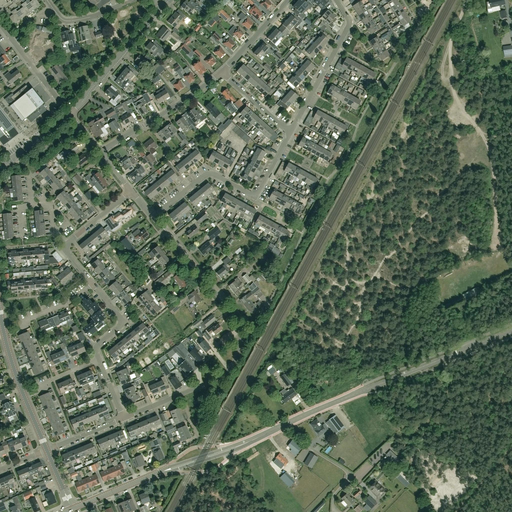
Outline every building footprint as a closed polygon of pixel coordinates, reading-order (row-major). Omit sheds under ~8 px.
[(32,0),(33,0),(30,3),(35,9),(40,6),(35,0),(32,0)] [(260,0),(261,0),(262,2),(260,4),(262,7),(263,6),(267,9),(271,4),(269,3),(270,2),(268,1),(268,0),(267,0),(260,0)] [(302,0),(299,0),(297,3),(306,11),(308,9),(310,10),(313,6),(312,5),(310,3),(308,1),(305,3),(302,0)] [(327,0),(323,0),(320,3),(318,6),(321,9),(323,11),(326,8),(324,6),(328,1),(327,0)] [(396,0),(393,0),(388,4),(391,8),(399,3),(396,0)] [(490,2),(487,3),(487,10),(492,9),(492,8),(499,6),(505,5),(503,0),(490,0),(489,0),(490,2)] [(186,1),(181,7),(189,13),(193,8),(198,12),(201,9),(195,3),(192,6),(186,1)] [(25,2),(23,4),(30,13),(35,9),(30,3),(27,5),(25,2)] [(356,12),(363,7),(360,2),(353,7),(356,12)] [(297,3),(293,7),(299,13),(298,15),(302,20),(306,16),(304,14),(306,11),(297,3)] [(402,8),(399,3),(391,8),(394,13),(402,8)] [(23,8),(20,10),(22,13),(25,17),(30,13),(23,4),(21,5),(23,8)] [(259,10),(254,6),(252,9),(249,6),(247,9),(244,6),(242,9),(246,13),(248,12),(253,16),(257,19),(262,14),(260,12),(258,10),(259,10)] [(363,7),(356,12),(359,16),(367,11),(366,11),(369,10),(367,7),(365,9),(363,7)] [(216,13),(226,22),(230,17),(220,8),(216,13)] [(405,13),(402,8),(394,13),(397,17),(405,13)] [(13,11),(20,20),(25,17),(22,13),(20,10),(17,12),(15,10),(13,11)] [(320,16),(322,17),(319,19),(322,21),(321,22),(321,23),(322,24),(332,14),(328,10),(324,15),(323,13),(320,16)] [(20,20),(13,11),(11,13),(13,15),(10,17),(15,24),(20,20)] [(367,11),(359,16),(362,21),(370,16),(367,11)] [(182,13),(179,16),(176,13),(168,22),(175,27),(181,20),(187,25),(191,20),(182,13)] [(405,13),(397,17),(400,22),(408,17),(405,13)] [(332,14),(322,24),(319,27),(324,31),(325,29),(325,27),(323,26),(326,23),(328,25),(332,29),(333,29),(337,32),(340,29),(337,26),(337,25),(335,23),(338,20),(335,17),(332,14)] [(249,20),(245,16),(243,19),(242,19),(239,22),(244,26),(248,29),(253,24),(251,22),(249,20)] [(291,16),(287,20),(294,27),(296,24),(298,26),(302,21),(297,16),(294,19),(291,16)] [(373,21),(370,16),(362,21),(365,25),(373,21)] [(408,17),(400,22),(403,27),(405,30),(410,26),(408,23),(411,22),(408,17)] [(283,24),(280,28),(287,34),(289,32),(294,27),(287,20),(283,24)] [(375,25),(373,21),(365,25),(368,30),(377,24),(375,25)] [(377,24),(368,30),(371,35),(379,30),(380,29),(377,24)] [(400,27),(398,24),(394,26),(391,28),(395,35),(398,33),(397,31),(398,31),(397,29),(400,27)] [(90,39),(87,26),(79,28),(81,34),(80,34),(82,41),(90,39)] [(238,28),(237,29),(234,26),(228,33),(232,37),(234,35),(235,36),(239,39),(244,34),(241,32),(242,32),(240,30),(238,28)] [(171,33),(163,27),(156,36),(163,42),(171,33)] [(287,34),(280,28),(278,30),(276,29),(272,34),(279,40),(281,38),(283,39),(286,35),(289,38),(290,36),(287,34)] [(178,39),(183,44),(185,42),(177,34),(178,33),(175,30),(174,32),(174,31),(171,35),(177,40),(178,39)] [(319,38),(326,44),(329,41),(326,38),(328,35),(324,32),(323,32),(321,30),(319,32),(317,33),(320,36),(319,38)] [(69,31),(62,33),(64,42),(68,41),(71,52),(74,51),(74,54),(78,53),(78,50),(80,50),(79,43),(76,44),(73,33),(70,34),(69,31)] [(221,38),(215,32),(212,35),(218,41),(221,38)] [(37,40),(33,44),(35,46),(35,47),(37,49),(47,41),(40,33),(35,37),(37,40)] [(382,38),(379,40),(377,37),(370,42),(373,47),(380,42),(386,39),(388,37),(386,33),(381,37),(382,38)] [(222,40),(224,42),(223,44),(225,46),(226,46),(230,49),(234,44),(232,42),(231,40),(232,39),(228,34),(222,40)] [(279,40),(272,34),(267,39),(271,42),(268,44),(277,52),(279,50),(276,48),(276,47),(274,45),(279,40)] [(219,43),(212,36),(210,38),(217,46),(219,43)] [(326,44),(319,38),(317,40),(314,37),(312,39),(323,48),(326,44)] [(323,48),(312,39),(311,40),(314,43),(312,45),(319,51),(323,48)] [(47,41),(37,49),(39,52),(39,51),(41,54),(45,51),(48,54),(53,50),(47,41)] [(381,44),(380,42),(373,47),(376,51),(385,46),(383,43),(381,44)] [(146,48),(153,54),(152,55),(154,57),(158,53),(160,55),(164,50),(158,45),(155,47),(150,43),(146,48)] [(309,49),(306,46),(303,43),(301,45),(308,50),(306,52),(313,58),(316,55),(309,49)] [(180,48),(187,55),(192,51),(184,44),(180,48)] [(268,54),(266,52),(269,49),(263,44),(258,49),(266,56),(268,54)] [(309,49),(316,55),(319,51),(312,45),(310,47),(307,44),(306,46),(309,49)] [(385,46),(376,51),(379,56),(386,51),(385,49),(386,48),(385,46)] [(511,46),(503,48),(505,58),(511,56),(511,46)] [(222,49),(220,47),(213,53),(216,55),(220,58),(225,54),(223,52),(223,51),(221,50),(222,49)] [(46,60),(48,59),(55,54),(55,53),(58,51),(57,49),(44,57),(46,60)] [(266,56),(258,49),(253,54),(259,59),(262,56),(264,58),(266,56)] [(202,55),(196,50),(194,53),(199,58),(202,55)] [(386,51),(379,56),(382,61),(389,56),(386,51)] [(277,52),(274,55),(280,61),(283,57),(277,52)] [(5,54),(0,58),(0,63),(1,65),(3,67),(10,61),(5,54)] [(146,55),(143,59),(139,56),(135,61),(143,68),(147,63),(148,63),(151,60),(150,60),(151,58),(146,55)] [(213,58),(210,55),(204,61),(207,64),(207,63),(211,67),(216,62),(214,60),(212,58),(213,58)] [(165,61),(168,64),(172,68),(173,68),(174,67),(170,62),(173,59),(171,57),(165,61)] [(345,61),(343,63),(342,66),(347,69),(351,61),(346,58),(345,61)] [(302,60),(301,61),(306,65),(312,70),(315,67),(308,60),(306,63),(302,60)] [(168,64),(165,61),(154,71),(158,75),(165,69),(163,67),(168,64)] [(193,66),(195,69),(197,71),(200,75),(206,71),(204,68),(203,66),(201,64),(199,61),(193,66)] [(306,65),(301,61),(300,63),(303,66),(301,67),(308,74),(312,70),(306,65)] [(351,61),(347,69),(352,72),(356,64),(351,61)] [(251,62),(249,65),(240,75),(244,78),(250,71),(248,69),(251,67),(253,64),(251,62)] [(248,64),(246,67),(243,65),(237,72),(240,75),(249,65),(248,64)] [(260,65),(269,73),(272,70),(266,64),(263,67),(261,64),(260,65)] [(356,64),(352,72),(357,74),(361,66),(356,64)] [(60,65),(58,67),(56,65),(51,69),(62,84),(67,80),(61,72),(64,70),(60,65)] [(361,66),(357,74),(361,77),(366,69),(361,66)] [(183,70),(187,74),(183,77),(185,79),(186,79),(189,83),(195,79),(193,77),(193,76),(192,75),(192,74),(187,67),(183,70)] [(296,67),(295,68),(305,77),(308,74),(301,67),(299,70),(296,67)] [(126,69),(121,74),(129,80),(133,75),(136,77),(139,74),(132,68),(130,72),(126,69)] [(305,77),(295,68),(293,70),(297,73),(295,74),(302,81),(305,77)] [(371,71),(366,69),(361,77),(366,79),(371,71)] [(253,73),(250,71),(244,78),(247,82),(257,71),(255,70),(253,73)] [(11,76),(8,72),(4,76),(10,84),(21,76),(17,71),(11,76)] [(258,73),(257,71),(247,82),(251,85),(257,78),(255,76),(258,73)] [(375,74),(371,71),(366,79),(371,82),(375,74)] [(142,77),(143,76),(150,82),(152,81),(154,78),(147,72),(144,76),(141,73),(140,75),(142,77)] [(289,75),(286,73),(284,76),(287,78),(287,77),(290,79),(288,82),(296,88),(299,84),(294,80),(289,75)] [(129,80),(121,74),(117,79),(120,82),(118,85),(124,91),(127,87),(125,85),(129,80)] [(290,74),(289,75),(294,80),(299,84),(302,81),(295,74),(293,77),(290,74)] [(257,78),(251,85),(254,88),(264,78),(262,76),(259,79),(257,78)] [(265,79),(264,78),(254,88),(258,91),(264,84),(262,82),(265,79)] [(266,86),(264,84),(258,91),(261,94),(272,83),(272,82),(273,81),(272,79),(269,83),(266,86)] [(176,82),(175,80),(171,83),(174,88),(175,87),(178,92),(183,87),(182,85),(181,83),(179,80),(176,82)] [(273,84),(272,83),(261,94),(265,98),(266,96),(268,98),(275,91),(273,89),(271,90),(269,88),(273,84)] [(332,84),(331,86),(327,94),(332,96),(336,88),(334,87),(335,85),(332,84)] [(45,104),(32,89),(30,91),(26,85),(13,96),(12,94),(4,99),(9,107),(11,111),(13,110),(19,119),(18,119),(21,123),(22,122),(26,127),(27,126),(29,127),(34,123),(33,121),(46,111),(42,106),(45,104)] [(158,91),(164,101),(169,97),(167,94),(171,92),(166,85),(163,87),(163,88),(158,91)] [(112,86),(110,88),(105,93),(111,99),(109,102),(116,107),(118,105),(117,104),(116,102),(121,97),(115,92),(117,90),(112,86)] [(336,88),(332,96),(337,99),(342,89),(339,87),(338,89),(336,88)] [(288,94),(295,100),(298,97),(291,91),(288,88),(286,89),(289,92),(288,94)] [(237,102),(232,96),(233,96),(227,89),(222,93),(227,100),(230,98),(234,104),(233,104),(237,110),(241,107),(242,106),(240,103),(241,103),(239,100),(237,102)] [(345,90),(342,89),(337,99),(342,102),(346,94),(344,92),(345,90)] [(164,101),(158,91),(156,92),(157,95),(155,97),(152,93),(149,95),(154,103),(157,101),(159,104),(164,101)] [(288,94),(286,96),(280,91),(279,93),(281,95),(291,104),(295,100),(288,94)] [(142,96),(143,98),(134,104),(137,109),(136,110),(140,115),(141,114),(141,115),(147,111),(143,106),(147,103),(147,104),(151,101),(149,98),(150,97),(148,93),(146,93),(142,96)] [(351,96),(346,94),(342,102),(346,104),(351,96)] [(291,104),(281,95),(280,97),(282,98),(276,105),(279,107),(281,106),(285,110),(288,107),(291,104)] [(355,99),(351,96),(346,104),(351,107),(355,99)] [(237,110),(231,102),(227,106),(224,103),(227,101),(225,99),(223,102),(220,99),(218,101),(228,112),(231,115),(237,110)] [(355,99),(351,107),(356,110),(361,102),(355,99)] [(129,109),(125,102),(114,109),(115,111),(123,107),(126,111),(129,109)] [(215,108),(210,103),(205,107),(211,113),(210,113),(215,118),(220,114),(215,109),(215,108)] [(241,120),(250,110),(246,107),(240,114),(242,116),(239,119),(240,119),(236,123),(235,122),(234,123),(236,125),(238,123),(241,120)] [(19,134),(0,109),(0,142),(3,146),(19,134)] [(115,114),(113,109),(105,114),(108,118),(115,114)] [(190,117),(187,119),(192,125),(194,128),(202,122),(206,119),(200,111),(199,112),(198,109),(196,111),(194,109),(188,114),(190,117)] [(253,113),(250,110),(241,120),(242,122),(245,119),(247,120),(253,113)] [(316,113),(314,116),(313,119),(312,120),(315,122),(316,120),(318,122),(322,114),(317,111),(316,113)] [(133,120),(129,113),(120,118),(124,125),(133,120)] [(247,120),(249,122),(246,125),(248,127),(257,116),(253,113),(247,120)] [(322,114),(318,122),(323,124),(322,126),(327,116),(322,114)] [(88,124),(90,128),(93,127),(93,126),(96,124),(96,125),(100,122),(103,121),(104,120),(101,116),(88,124)] [(260,120),(257,116),(248,127),(249,128),(252,125),(254,127),(260,120)] [(332,119),(327,116),(322,126),(324,127),(325,126),(328,127),(332,119)] [(192,125),(187,119),(185,121),(183,118),(176,123),(180,127),(178,130),(180,132),(183,130),(182,130),(188,125),(189,127),(192,125)] [(225,130),(232,123),(227,118),(217,129),(222,133),(225,130)] [(332,119),(328,127),(330,128),(329,130),(332,131),(332,130),(333,130),(337,122),(332,119)] [(120,127),(115,120),(112,122),(116,130),(120,127)] [(260,120),(254,127),(256,128),(253,132),(255,133),(264,123),(260,120)] [(93,127),(90,128),(93,133),(100,129),(103,127),(100,122),(96,125),(96,124),(93,126),(93,127)] [(112,122),(108,125),(113,132),(116,130),(112,122)] [(342,124),(337,122),(333,130),(332,130),(332,131),(334,133),(335,131),(337,132),(342,124)] [(236,126),(232,123),(225,130),(229,134),(232,131),(236,126)] [(267,126),(264,123),(255,133),(256,134),(259,131),(261,133),(267,126)] [(170,124),(164,129),(170,137),(173,134),(175,136),(178,134),(176,132),(177,132),(170,124)] [(342,124),(337,132),(342,135),(347,127),(342,124)] [(267,126),(261,133),(263,135),(260,138),(262,139),(271,129),(267,126)] [(93,133),(96,138),(100,135),(101,138),(107,134),(103,127),(100,129),(93,133)] [(170,137),(164,129),(157,134),(163,142),(170,137)] [(271,129),(262,139),(263,140),(266,137),(268,139),(275,132),(271,129)] [(186,139),(180,132),(177,135),(182,142),(186,139)] [(304,134),(302,138),(298,146),(302,149),(307,140),(304,139),(306,135),(305,135),(304,134)] [(337,145),(340,147),(345,136),(342,135),(338,142),(337,141),(336,145),(337,145)] [(309,141),(307,140),(302,149),(306,151),(313,139),(311,138),(309,141)] [(156,151),(154,149),(153,148),(157,146),(151,139),(144,145),(149,152),(149,151),(152,155),(156,151)] [(313,139),(306,151),(311,153),(315,145),(313,143),(315,140),(313,139)] [(326,151),(323,149),(319,158),(323,160),(330,148),(332,143),(330,141),(326,151)] [(170,149),(165,142),(162,145),(167,151),(170,149)] [(317,146),(315,145),(311,153),(315,155),(321,143),(319,142),(317,146)] [(321,143),(315,155),(319,158),(323,149),(321,148),(323,144),(321,143)] [(75,144),(69,149),(73,153),(78,148),(75,144)] [(255,153),(263,157),(266,153),(263,152),(264,149),(255,144),(253,148),(256,150),(255,153)] [(192,153),(198,161),(202,158),(195,150),(193,147),(191,149),(194,152),(192,153)] [(331,149),(330,148),(323,160),(327,162),(332,154),(329,152),(331,149)] [(213,162),(220,150),(218,149),(216,153),(214,151),(214,150),(211,149),(207,157),(209,158),(209,159),(213,162)] [(198,161),(192,153),(190,155),(186,150),(184,152),(185,154),(194,164),(198,161)] [(220,150),(213,162),(217,164),(222,156),(219,154),(221,151),(220,150)] [(225,157),(222,156),(217,164),(222,167),(230,152),(228,151),(227,154),(225,157)] [(250,153),(249,155),(261,161),(263,157),(255,153),(254,155),(250,153)] [(157,163),(150,154),(146,157),(154,166),(157,163)] [(185,154),(184,155),(186,158),(184,160),(190,167),(194,164),(185,154)] [(261,161),(249,155),(247,154),(245,158),(251,161),(259,165),(261,161)] [(74,166),(78,163),(80,166),(87,160),(83,155),(76,161),(72,163),(74,166)] [(176,155),(175,156),(186,170),(190,167),(184,160),(182,162),(176,155)] [(233,162),(228,159),(230,156),(228,155),(222,167),(226,169),(228,166),(230,168),(232,163),(233,162)] [(186,170),(175,156),(172,159),(175,162),(176,161),(179,164),(176,166),(182,174),(186,170)] [(128,159),(127,157),(120,163),(126,171),(136,163),(133,159),(132,158),(130,158),(128,159)] [(259,165),(251,161),(249,163),(246,161),(245,163),(257,170),(259,165)] [(168,174),(173,181),(178,177),(176,175),(177,174),(168,162),(166,164),(169,167),(167,168),(165,170),(168,173),(168,174)] [(257,170),(245,163),(244,165),(247,167),(246,169),(254,174),(257,170)] [(288,165),(286,169),(284,172),(282,175),(284,176),(286,173),(288,174),(293,166),(289,164),(288,165)] [(44,178),(53,170),(52,168),(49,170),(45,165),(39,169),(42,172),(40,173),(44,178)] [(135,172),(130,176),(131,178),(130,178),(130,179),(132,182),(133,182),(134,181),(135,183),(141,178),(142,179),(147,175),(140,166),(135,170),(136,171),(134,172),(135,172)] [(297,168),(293,166),(288,174),(290,175),(289,179),(290,180),(297,168)] [(301,170),(297,168),(290,180),(292,181),(294,177),(297,179),(301,170)] [(241,170),(240,171),(252,178),(254,174),(246,169),(245,172),(241,170)] [(161,173),(160,172),(159,172),(158,170),(156,171),(160,175),(158,177),(160,180),(166,187),(170,184),(161,173)] [(301,170),(297,179),(299,180),(297,183),(299,184),(305,173),(301,170)] [(52,171),(44,178),(47,182),(54,176),(53,174),(54,173),(52,171)] [(252,178),(240,171),(239,173),(243,175),(242,178),(250,182),(252,178)] [(173,181),(168,174),(165,175),(163,172),(161,173),(170,184),(173,181)] [(88,175),(85,178),(92,188),(94,190),(97,188),(95,186),(96,185),(103,179),(98,173),(93,177),(91,178),(88,175)] [(309,175),(305,173),(299,184),(300,185),(302,182),(305,183),(309,175)] [(72,178),(77,185),(82,181),(77,174),(72,178)] [(313,177),(309,175),(305,183),(307,184),(305,188),(307,189),(313,177)] [(54,176),(47,182),(51,187),(59,180),(57,178),(56,179),(54,176)] [(313,177),(307,189),(309,190),(310,186),(313,188),(318,180),(313,177)] [(155,178),(153,180),(162,190),(166,187),(160,180),(158,182),(155,178)] [(59,180),(51,187),(55,192),(57,190),(59,191),(66,186),(60,179),(59,180)] [(108,186),(103,179),(96,185),(101,191),(103,189),(103,190),(108,186)] [(162,190),(153,180),(152,181),(155,184),(152,186),(158,193),(162,190)] [(158,193),(152,186),(150,188),(147,185),(148,185),(146,183),(145,184),(146,186),(145,186),(154,197),(158,193)] [(204,187),(213,197),(214,196),(214,195),(216,193),(214,191),(214,190),(208,183),(204,187)] [(150,200),(154,197),(145,186),(142,189),(142,190),(141,191),(143,194),(144,193),(150,200)] [(213,197),(204,187),(200,190),(206,197),(208,195),(211,198),(213,197)] [(275,189),(274,191),(273,190),(269,199),(274,201),(279,193),(276,192),(277,190),(275,189)] [(200,190),(197,193),(207,205),(207,206),(208,204),(204,199),(206,197),(200,190)] [(67,193),(66,194),(64,191),(57,197),(61,202),(69,195),(67,193)] [(84,195),(88,200),(93,197),(88,191),(84,195)] [(207,205),(197,193),(193,196),(199,203),(201,201),(205,206),(207,205)] [(226,203),(230,196),(225,193),(221,202),(224,203),(221,207),(223,208),(226,203)] [(279,193),(274,201),(279,204),(283,196),(279,193)] [(69,195),(61,202),(64,206),(71,200),(69,198),(71,197),(69,195)] [(199,203),(193,196),(189,199),(195,207),(194,207),(197,210),(199,208),(196,205),(199,203)] [(223,208),(221,211),(223,212),(227,205),(229,207),(232,202),(234,198),(230,196),(226,203),(223,208)] [(288,199),(283,196),(279,204),(284,207),(288,199)] [(232,202),(229,207),(232,208),(230,212),(232,213),(234,209),(238,201),(234,198),(232,202)] [(288,199),(284,207),(289,209),(294,200),(291,198),(290,200),(288,199)] [(73,203),(71,200),(64,206),(68,211),(76,204),(74,202),(73,203)] [(297,201),(294,200),(289,209),(293,212),(298,204),(296,203),(297,201)] [(232,213),(230,216),(231,217),(236,210),(238,211),(241,207),(243,203),(238,201),(234,209),(232,213)] [(185,202),(181,206),(185,211),(189,216),(190,218),(192,220),(193,218),(191,215),(190,215),(188,212),(190,210),(185,202)] [(247,205),(243,203),(241,207),(238,211),(241,213),(239,217),(241,217),(247,205)] [(300,205),(298,204),(293,212),(298,215),(303,207),(304,205),(301,203),(300,205)] [(76,204),(68,211),(72,215),(79,209),(77,207),(78,206),(76,204)] [(120,212),(119,213),(113,217),(112,216),(109,218),(113,224),(115,227),(116,227),(119,226),(119,224),(117,222),(116,221),(122,217),(122,218),(124,217),(125,218),(131,214),(131,216),(137,211),(132,204),(126,208),(127,209),(121,213),(120,212)] [(247,205),(241,217),(242,218),(244,215),(247,216),(252,208),(247,205)] [(91,206),(90,208),(87,210),(90,214),(93,212),(95,214),(95,215),(97,213),(95,211),(91,206)] [(187,218),(190,221),(192,220),(190,218),(189,216),(185,211),(181,206),(177,209),(180,212),(183,216),(185,214),(187,218)] [(256,210),(252,208),(247,216),(250,218),(248,221),(250,222),(252,219),(251,219),(256,210)] [(81,212),(79,209),(72,215),(75,219),(83,213),(82,211),(81,212)] [(177,217),(179,219),(181,223),(183,221),(180,218),(183,216),(180,212),(177,209),(175,210),(173,212),(177,217)] [(177,217),(173,212),(169,215),(175,223),(177,221),(179,223),(175,227),(178,230),(184,226),(181,223),(179,219),(177,217)] [(203,212),(195,219),(199,224),(208,217),(208,216),(209,215),(206,212),(204,213),(203,212)] [(83,213),(75,219),(79,224),(86,218),(84,216),(85,215),(83,213)] [(253,223),(260,227),(264,219),(259,216),(258,219),(256,218),(253,223)] [(264,219),(260,227),(259,229),(264,232),(265,230),(267,226),(269,222),(264,219)] [(269,232),(270,232),(272,228),(274,224),(269,222),(267,226),(265,230),(269,232)] [(276,226),(274,224),(272,228),(270,232),(274,235),(276,232),(277,230),(277,229),(279,227),(276,226)] [(186,233),(190,238),(199,231),(194,225),(187,231),(188,232),(186,233)] [(97,231),(103,238),(105,236),(106,237),(108,235),(108,234),(102,227),(97,231)] [(214,237),(221,232),(216,227),(210,232),(214,237)] [(281,228),(279,227),(277,229),(277,230),(276,232),(274,235),(274,236),(278,239),(279,237),(281,233),(284,229),(281,228)] [(132,234),(134,237),(136,240),(139,237),(142,240),(148,235),(144,230),(141,232),(138,229),(132,234)] [(281,233),(279,237),(284,240),(286,241),(289,235),(287,235),(289,232),(284,229),(281,233)] [(97,231),(93,235),(99,243),(101,241),(101,240),(103,238),(97,231)] [(99,243),(93,235),(88,239),(94,246),(96,244),(97,245),(99,243)] [(94,246),(88,239),(84,242),(90,250),(93,249),(96,247),(94,246)] [(90,250),(84,242),(79,246),(85,253),(87,251),(88,252),(90,250)] [(213,248),(208,242),(202,247),(203,248),(200,250),(203,255),(206,252),(207,253),(213,248)] [(218,251),(223,255),(228,249),(223,244),(218,251)] [(131,245),(125,249),(129,254),(134,249),(131,245)] [(162,251),(158,247),(151,252),(155,256),(158,254),(162,251)] [(41,250),(41,249),(38,249),(38,254),(38,260),(41,259),(41,261),(45,260),(45,264),(49,264),(48,254),(48,251),(44,251),(44,250),(41,250)] [(14,251),(11,252),(11,253),(8,253),(8,255),(5,255),(5,264),(11,263),(11,265),(15,265),(15,262),(14,251)] [(158,254),(155,256),(159,261),(165,256),(162,251),(158,254)] [(243,251),(237,256),(239,259),(246,254),(243,251)] [(229,255),(221,261),(223,264),(232,258),(229,255)] [(169,261),(165,256),(159,261),(163,266),(169,261)] [(95,270),(103,263),(101,261),(103,260),(100,257),(98,259),(97,258),(90,263),(91,265),(91,266),(95,270)] [(105,265),(103,263),(95,270),(98,275),(105,269),(103,266),(105,265)] [(219,270),(216,273),(218,276),(221,279),(224,276),(228,273),(230,271),(227,267),(225,264),(223,266),(222,266),(223,267),(219,270)] [(62,273),(69,280),(75,276),(68,268),(64,271),(62,269),(60,270),(62,273)] [(107,271),(105,269),(98,275),(102,279),(110,272),(108,270),(107,271)] [(182,289),(183,289),(187,285),(183,280),(184,279),(179,273),(174,277),(169,271),(155,282),(160,289),(164,286),(166,288),(171,283),(170,281),(173,279),(176,282),(174,283),(178,289),(180,287),(182,289)] [(110,272),(102,279),(106,283),(113,278),(111,275),(112,274),(110,272)] [(69,280),(62,273),(57,277),(63,285),(69,280)] [(242,277),(247,284),(251,280),(253,282),(256,280),(252,275),(249,277),(246,274),(242,277)] [(240,293),(238,290),(243,287),(239,283),(241,282),(237,277),(235,280),(235,281),(229,286),(234,293),(236,296),(240,293)] [(41,280),(42,291),(44,290),(44,289),(48,289),(47,284),(52,284),(55,287),(59,284),(53,278),(52,279),(47,280),(47,278),(44,279),(44,280),(41,280)] [(18,293),(17,282),(14,283),(14,281),(11,282),(8,282),(8,289),(11,289),(12,292),(15,292),(15,293),(18,293)] [(113,292),(121,285),(119,283),(118,284),(116,282),(114,283),(113,282),(108,286),(113,292)] [(123,287),(121,285),(113,292),(116,297),(123,291),(121,288),(123,287)] [(257,287),(251,292),(254,296),(260,291),(257,287)] [(467,301),(479,294),(476,288),(463,295),(467,301)] [(139,298),(138,299),(139,301),(141,303),(151,295),(152,295),(150,292),(148,290),(147,291),(145,292),(144,294),(142,295),(140,297),(138,298),(139,298)] [(123,291),(116,297),(118,299),(120,301),(124,298),(126,296),(128,294),(127,293),(126,292),(125,293),(124,292),(123,291)] [(196,303),(201,300),(194,292),(188,297),(192,302),(194,300),(196,303)] [(249,300),(253,297),(250,293),(246,296),(246,295),(240,300),(243,304),(249,300)] [(124,298),(120,301),(122,303),(124,306),(127,303),(131,300),(130,298),(129,297),(130,296),(129,295),(128,294),(126,296),(124,298)] [(155,299),(151,295),(141,303),(143,305),(144,304),(146,307),(153,301),(155,299)] [(87,297),(84,299),(80,303),(93,320),(90,322),(91,323),(84,330),(86,332),(85,333),(86,335),(87,334),(89,337),(97,330),(98,331),(105,325),(103,323),(104,322),(104,320),(106,318),(100,311),(101,310),(94,302),(92,304),(88,299),(87,297)] [(169,306),(164,299),(161,301),(167,308),(169,306)] [(179,300),(168,309),(173,314),(179,309),(177,307),(181,303),(179,300)] [(249,300),(243,304),(248,310),(248,309),(252,314),(257,309),(255,307),(256,306),(254,304),(253,304),(249,300)] [(156,305),(153,301),(146,307),(149,311),(156,305)] [(158,307),(156,305),(149,311),(153,315),(159,310),(160,312),(163,310),(161,308),(162,308),(160,305),(158,307)] [(72,314),(69,315),(67,310),(58,314),(59,316),(57,317),(57,316),(56,316),(52,317),(56,326),(60,325),(60,326),(62,325),(62,324),(71,321),(71,320),(74,319),(72,314)] [(208,319),(200,325),(202,327),(204,329),(205,328),(206,327),(207,327),(211,323),(216,320),(214,317),(212,315),(208,319)] [(56,326),(52,317),(49,319),(49,320),(48,321),(47,320),(47,321),(46,319),(38,322),(42,332),(50,329),(50,330),(53,328),(56,326)] [(196,321),(192,324),(194,326),(195,327),(198,324),(202,321),(201,320),(200,318),(196,321)] [(143,324),(138,327),(140,329),(141,331),(144,334),(146,337),(147,336),(153,331),(149,326),(147,328),(143,324)] [(222,329),(218,325),(214,327),(207,332),(209,334),(213,332),(215,335),(222,329)] [(138,327),(134,331),(140,338),(144,334),(141,331),(140,329),(138,327)] [(134,331),(130,334),(135,341),(140,338),(134,331)] [(202,334),(204,336),(208,341),(211,338),(206,331),(202,334)] [(21,343),(31,339),(28,332),(18,336),(21,343)] [(77,334),(80,342),(85,340),(82,332),(77,334)] [(130,334),(126,338),(131,345),(135,341),(130,334)] [(63,337),(61,338),(62,339),(62,341),(63,343),(64,344),(65,348),(65,349),(66,351),(67,352),(67,353),(68,354),(69,354),(70,353),(69,351),(68,349),(68,348),(67,347),(68,347),(66,342),(64,337),(63,337)] [(131,345),(126,338),(121,341),(127,348),(131,345)] [(31,340),(31,339),(21,343),(24,349),(33,345),(31,340)] [(121,341),(117,345),(122,352),(125,355),(129,351),(127,348),(121,341)] [(211,348),(204,341),(199,345),(206,352),(211,348)] [(74,345),(79,355),(85,352),(82,343),(78,345),(77,344),(74,345)] [(33,345),(24,349),(26,356),(36,352),(33,345)] [(72,347),(68,349),(69,351),(70,353),(72,357),(75,356),(79,355),(74,345),(73,345),(72,346),(72,347)] [(117,345),(113,349),(118,355),(122,352),(117,345)] [(187,356),(185,355),(181,351),(177,346),(171,350),(175,353),(176,352),(183,359),(187,356)] [(195,348),(189,354),(197,363),(203,357),(195,348)] [(58,353),(57,354),(61,362),(64,361),(66,360),(66,359),(65,355),(66,355),(68,354),(67,353),(67,352),(66,351),(65,349),(62,350),(60,351),(59,351),(60,353),(58,353)] [(118,355),(113,349),(108,352),(113,358),(112,359),(114,362),(118,359),(116,357),(118,355)] [(61,362),(57,354),(52,356),(50,351),(45,353),(49,362),(53,361),(54,365),(61,362)] [(39,358),(36,352),(26,356),(29,362),(39,358)] [(166,353),(159,358),(161,361),(169,356),(166,353)] [(42,365),(39,358),(29,362),(32,369),(42,365)] [(184,361),(178,366),(187,376),(192,370),(184,361)] [(44,372),(42,365),(32,369),(35,376),(44,372)] [(171,373),(165,365),(160,368),(166,377),(171,373)] [(121,371),(117,373),(118,376),(119,379),(127,375),(129,375),(129,373),(128,372),(127,370),(126,369),(121,371)] [(84,374),(88,384),(95,381),(91,371),(84,374)] [(80,375),(77,377),(79,382),(81,387),(82,386),(85,385),(88,384),(84,374),(80,375)] [(129,378),(127,375),(119,379),(122,385),(131,381),(130,378),(129,378)] [(178,379),(176,375),(169,380),(171,383),(175,390),(182,385),(179,381),(180,380),(179,379),(178,379)] [(285,375),(280,378),(282,380),(287,387),(291,384),(287,377),(285,375)] [(156,384),(159,392),(166,390),(165,386),(168,385),(164,376),(160,378),(162,381),(156,384)] [(71,379),(65,382),(68,390),(75,387),(71,379)] [(68,390),(65,382),(58,385),(62,395),(65,393),(65,392),(68,390)] [(159,392),(156,384),(150,386),(148,383),(144,385),(148,394),(152,392),(153,395),(159,392)] [(126,387),(126,390),(124,391),(127,396),(135,393),(134,390),(136,390),(134,386),(133,387),(132,385),(126,387)] [(280,397),(284,403),(296,395),(292,389),(280,397)] [(42,403),(52,399),(49,393),(39,397),(42,403)] [(136,396),(135,393),(127,396),(129,402),(139,398),(138,395),(136,396)] [(52,399),(42,403),(45,410),(54,406),(52,399)] [(10,402),(2,405),(2,406),(1,406),(3,410),(1,410),(1,412),(2,414),(3,415),(5,414),(6,417),(7,417),(8,417),(8,418),(15,415),(15,414),(16,413),(15,410),(14,410),(13,410),(12,407),(12,406),(13,406),(12,402),(11,403),(10,402)] [(105,404),(105,406),(103,407),(102,406),(100,406),(104,416),(106,416),(106,417),(109,415),(109,414),(106,407),(110,406),(108,403),(105,404)] [(47,417),(57,413),(56,411),(54,406),(45,410),(47,417)] [(104,416),(100,406),(98,407),(98,409),(95,410),(99,418),(104,416)] [(173,418),(181,415),(179,409),(170,412),(173,418)] [(92,410),(90,411),(94,421),(99,418),(95,410),(93,411),(92,410)] [(88,413),(85,414),(89,423),(94,421),(90,411),(87,412),(88,413)] [(60,419),(57,413),(47,417),(50,423),(60,419)] [(89,423),(85,414),(83,415),(82,414),(80,415),(84,425),(89,423)] [(77,416),(78,417),(75,418),(79,427),(84,425),(80,415),(77,416)] [(184,421),(181,415),(173,418),(175,424),(184,421)] [(329,420),(338,432),(345,427),(335,415),(329,420)] [(162,427),(160,424),(161,424),(157,416),(152,418),(156,428),(158,427),(159,428),(162,427)] [(79,427),(75,418),(72,419),(72,418),(69,419),(70,420),(74,429),(79,427)] [(152,418),(147,420),(150,428),(153,427),(154,429),(156,428),(152,418)] [(60,419),(50,423),(53,430),(62,426),(60,419)] [(322,424),(318,419),(311,424),(316,430),(315,431),(319,436),(328,429),(324,424),(322,426),(322,425),(321,425),(322,424)] [(150,428),(147,420),(142,422),(146,432),(148,431),(148,429),(150,428)] [(142,422),(137,424),(141,432),(143,431),(144,433),(146,432),(142,422)] [(141,432),(137,424),(132,426),(136,436),(141,434),(141,432)] [(65,433),(62,426),(53,430),(56,437),(65,433)] [(136,436),(132,426),(127,429),(128,432),(127,433),(129,437),(130,437),(133,435),(134,437),(136,436)] [(180,435),(188,432),(186,426),(177,429),(180,435)] [(122,430),(117,432),(120,441),(123,440),(124,441),(126,440),(126,439),(123,431),(122,430)] [(117,432),(112,435),(116,445),(118,444),(118,442),(120,441),(117,432)] [(188,432),(180,435),(181,438),(179,439),(180,442),(191,438),(188,432)] [(23,434),(20,435),(21,438),(19,439),(21,443),(23,447),(28,445),(23,434)] [(112,435),(107,437),(110,445),(113,444),(114,446),(116,445),(112,435)] [(110,445),(107,437),(102,439),(106,449),(109,448),(108,446),(110,445)] [(4,439),(3,439),(7,450),(10,449),(11,452),(17,450),(13,441),(8,443),(7,441),(5,441),(4,439)] [(21,443),(19,439),(13,441),(17,450),(23,447),(21,443)] [(106,449),(102,439),(97,441),(100,449),(103,448),(104,450),(106,449)] [(152,449),(152,450),(153,453),(155,458),(154,459),(153,460),(154,462),(156,462),(157,462),(164,459),(158,445),(156,439),(152,441),(153,442),(155,447),(155,446),(156,448),(152,449)] [(292,441),(284,449),(290,454),(296,447),(298,448),(299,447),(292,441)] [(97,449),(95,444),(93,445),(92,443),(87,445),(91,455),(93,454),(93,452),(96,451),(95,449),(97,449)] [(91,455),(87,445),(82,447),(85,455),(88,454),(89,456),(91,455)] [(82,447),(77,449),(81,459),(83,458),(83,456),(85,455),(82,447)] [(81,459),(77,449),(72,451),(75,460),(78,458),(79,460),(81,459)] [(75,460),(72,451),(67,453),(71,463),(73,462),(73,461),(75,460)] [(71,463),(67,453),(62,455),(64,461),(63,461),(65,466),(71,463)] [(310,453),(303,463),(311,468),(318,457),(310,453)] [(276,459),(273,463),(281,469),(283,466),(284,467),(288,462),(285,460),(286,459),(279,454),(275,459),(276,459)] [(134,458),(139,467),(146,465),(141,455),(134,458)] [(388,455),(380,464),(384,468),(392,459),(388,455)] [(116,460),(114,461),(120,476),(122,474),(125,473),(124,469),(127,468),(124,461),(120,462),(121,464),(118,466),(117,464),(118,464),(116,460)] [(114,467),(110,469),(114,477),(117,476),(117,477),(120,476),(114,461),(114,462),(112,463),(113,466),(114,465),(114,467)] [(41,462),(38,463),(37,462),(35,463),(41,476),(43,475),(41,471),(44,470),(44,469),(41,462)] [(33,464),(34,465),(31,466),(35,474),(37,473),(39,477),(41,476),(35,463),(33,464)] [(35,474),(31,466),(29,467),(28,466),(26,467),(31,480),(34,479),(32,475),(35,474)] [(109,480),(104,466),(101,467),(102,470),(103,470),(104,471),(100,473),(104,482),(106,481),(107,481),(109,480)] [(114,477),(110,469),(107,470),(106,469),(107,468),(106,466),(104,466),(109,480),(112,479),(114,477)] [(24,469),(22,470),(25,478),(28,477),(29,481),(31,480),(26,467),(24,468),(24,469)] [(294,481),(297,484),(300,481),(288,469),(287,471),(295,480),(294,481)] [(25,478),(22,470),(19,471),(18,470),(16,471),(17,472),(20,480),(22,484),(24,483),(23,479),(25,478)] [(89,488),(85,479),(82,480),(81,479),(82,479),(81,476),(79,471),(76,472),(84,490),(87,489),(89,488)] [(76,472),(70,475),(72,478),(76,476),(76,478),(77,481),(78,480),(79,482),(75,483),(74,480),(71,482),(73,486),(75,485),(79,492),(81,491),(84,490),(76,472)] [(91,472),(89,473),(94,486),(97,485),(100,483),(96,474),(92,476),(92,475),(92,474),(91,472)] [(285,472),(280,478),(289,487),(295,482),(285,472)] [(89,477),(85,479),(89,488),(92,487),(94,486),(89,473),(87,473),(88,476),(89,477)] [(9,474),(6,475),(13,490),(15,489),(12,483),(17,481),(16,479),(14,480),(12,474),(9,475),(9,474)] [(5,477),(2,478),(5,486),(6,488),(9,487),(11,491),(13,490),(6,475),(4,476),(5,477)] [(383,492),(385,490),(376,482),(369,489),(378,497),(380,495),(380,496),(384,493),(383,492)] [(36,489),(38,494),(39,494),(39,492),(42,491),(41,490),(47,488),(45,485),(36,489)] [(44,499),(45,498),(49,506),(56,502),(52,492),(50,493),(48,489),(41,492),(44,499)] [(358,499),(361,496),(360,494),(361,493),(359,490),(353,495),(355,498),(356,497),(358,499)] [(31,491),(23,495),(25,500),(34,496),(31,491)] [(149,498),(146,493),(139,496),(141,501),(143,504),(150,501),(149,498)] [(343,501),(341,503),(345,507),(347,505),(348,507),(353,503),(355,501),(352,498),(351,499),(346,494),(341,499),(343,501)] [(369,495),(363,501),(371,509),(374,506),(372,504),(375,501),(369,495)] [(22,508),(17,496),(12,498),(15,505),(16,505),(18,510),(22,508)] [(35,511),(40,510),(35,498),(26,501),(29,507),(31,506),(33,511),(35,511)] [(0,511),(6,509),(6,508),(10,506),(7,500),(3,502),(2,502),(0,503),(0,511)] [(125,503),(128,511),(129,511),(136,510),(132,500),(125,503)] [(323,501),(317,508),(319,510),(325,503),(323,501)] [(128,511),(125,503),(124,502),(117,505),(120,511),(127,511),(128,511),(127,511),(128,511)]
